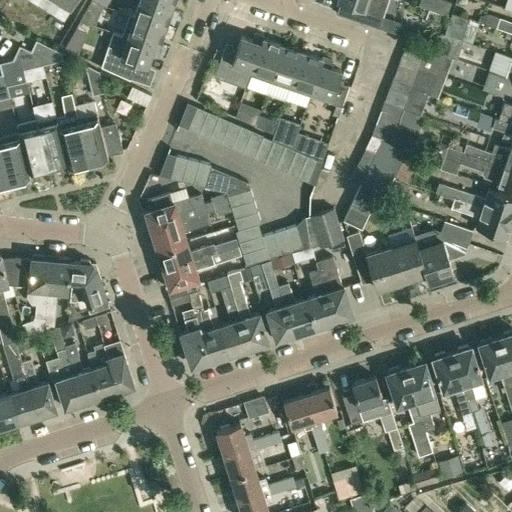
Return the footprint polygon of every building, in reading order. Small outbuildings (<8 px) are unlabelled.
[(53,0),(71,10),(76,0),(53,0)] [(106,6),(98,3),(93,0),(91,0),(80,20),(94,25),(107,7),(106,6)] [(166,27),(173,7),(151,0),(139,0),(134,15),(130,14),(129,14),(166,27)] [(338,0),(340,1),(336,12),(379,26),(387,0),(338,0)] [(445,0),(442,0),(437,12),(446,16),(451,2),(445,0)] [(437,26),(440,14),(429,10),(426,18),(429,24),(437,26)] [(469,18),(452,13),(444,33),(461,39),(469,18)] [(129,14),(123,34),(161,47),(159,46),(166,27),(129,14)] [(496,27),(511,32),(511,21),(500,17),(496,27)] [(136,61),(147,65),(151,54),(158,57),(161,47),(123,34),(113,31),(101,66),(110,71),(130,79),(136,61)] [(427,48),(453,57),(456,58),(463,40),(441,32),(427,48)] [(251,74),(264,36),(254,33),(252,39),(241,36),(237,46),(226,42),(219,63),(251,74)] [(251,74),(270,81),(283,45),(264,38),(264,36),(251,74)] [(36,39),(31,50),(40,55),(42,65),(62,60),(60,51),(36,39)] [(407,42),(402,55),(421,63),(426,50),(407,42)] [(24,69),(42,65),(40,55),(31,50),(19,45),(13,59),(21,57),(24,69)] [(270,81),(290,88),(302,52),(283,45),(270,81)] [(426,50),(421,63),(419,68),(445,77),(453,57),(427,48),(426,50)] [(290,88),(310,95),(323,56),(322,56),(322,58),(302,52),(290,88)] [(402,55),(397,66),(417,74),(419,68),(421,63),(402,55)] [(332,60),(323,56),(310,95),(341,105),(349,84),(337,81),(341,70),(330,66),(332,60)] [(0,64),(2,74),(7,85),(27,80),(24,69),(21,57),(13,59),(0,62),(0,64)] [(92,95),(104,92),(99,72),(99,71),(85,64),(92,95)] [(393,77),(412,85),(417,74),(397,66),(393,77)] [(445,77),(419,68),(417,74),(412,85),(411,88),(428,94),(437,97),(445,77)] [(0,98),(10,96),(7,85),(2,74),(0,74),(0,98)] [(511,94),(511,77),(506,75),(500,91),(511,94)] [(393,77),(389,89),(408,96),(411,88),(412,85),(393,77)] [(408,96),(389,89),(385,100),(404,107),(408,96)] [(88,164),(77,123),(74,106),(70,93),(61,95),(64,113),(56,116),(59,127),(69,168),(69,166),(87,162),(88,164)] [(385,100),(381,111),(400,118),(404,108),(404,107),(385,100)] [(107,155),(123,151),(116,124),(101,127),(94,101),(74,106),(77,123),(88,164),(89,164),(88,161),(107,157),(107,159),(108,159),(107,155)] [(499,118),(511,122),(511,103),(504,101),(499,118)] [(197,106),(194,104),(188,102),(178,124),(187,128),(197,106)] [(198,132),(208,110),(197,106),(187,128),(198,132)] [(404,107),(404,108),(400,118),(395,129),(398,130),(416,136),(423,114),(421,113),(404,107)] [(209,137),(219,115),(208,110),(198,132),(209,137)] [(381,111),(376,122),(395,129),(400,118),(381,111)] [(254,125),(257,117),(246,112),(243,120),(254,125)] [(220,142),(230,120),(219,115),(209,137),(220,142)] [(68,169),(69,168),(59,127),(56,116),(55,116),(57,122),(38,126),(36,121),(48,167),(48,165),(66,161),(68,169)] [(273,133),(278,122),(263,116),(259,127),(273,133)] [(272,138),(291,147),(300,123),(280,116),(278,122),(273,133),(272,138)] [(511,143),(511,122),(499,118),(498,119),(495,117),(492,126),(504,130),(501,138),(511,141),(511,143)] [(230,120),(220,142),(232,147),(241,125),(230,120)] [(48,167),(36,121),(37,127),(19,131),(18,125),(17,125),(30,178),(31,178),(29,170),(47,166),(48,167)] [(395,129),(376,122),(372,134),(388,141),(395,129)] [(1,142),(0,138),(0,139),(11,183),(11,181),(29,176),(30,178),(17,125),(19,137),(1,142)] [(243,151),(252,129),(241,125),(232,147),(243,151)] [(263,134),(252,129),(243,151),(254,156),(263,135),(263,134)] [(398,130),(395,129),(388,141),(407,150),(404,155),(407,157),(416,136),(398,130)] [(292,147),(306,152),(311,137),(297,132),(292,147)] [(372,134),(366,145),(401,162),(404,155),(407,150),(388,141),(372,134)] [(254,156),(253,157),(264,162),(274,140),(263,135),(254,156)] [(10,183),(11,183),(0,139),(0,183),(10,181),(10,183)] [(274,140),(264,162),(275,167),(285,145),(274,140)] [(432,153),(443,157),(446,145),(436,142),(432,153)] [(494,144),(491,152),(466,143),(464,151),(511,167),(511,147),(509,147),(509,149),(494,144)] [(275,167),(286,171),(296,149),(285,145),(275,167)] [(395,174),(401,162),(366,145),(361,157),(395,174)] [(511,187),(511,167),(464,151),(449,146),(445,155),(441,168),(456,173),(460,161),(482,169),(483,167),(486,168),(484,176),(498,181),(497,183),(511,187)] [(296,149),(286,171),(297,176),(307,154),(296,149)] [(159,175),(170,177),(176,154),(168,152),(159,175)] [(170,177),(182,180),(187,157),(176,154),(170,177)] [(297,176),(308,181),(318,159),(307,154),(297,176)] [(401,162),(395,174),(408,180),(417,161),(407,157),(404,155),(401,162)] [(199,160),(187,157),(182,180),(193,183),(199,160)] [(361,157),(355,168),(390,185),(395,174),(361,157)] [(318,159),(308,181),(315,184),(323,161),(318,159)] [(193,183),(205,186),(210,165),(211,163),(199,160),(193,183)] [(248,181),(210,165),(205,186),(227,192),(228,195),(250,188),(248,181)] [(383,199),(390,185),(355,168),(349,180),(360,185),(378,194),(376,197),(383,199)] [(396,179),(388,194),(401,200),(408,185),(396,179)] [(439,181),(436,191),(511,217),(511,196),(488,188),(485,197),(439,181)] [(361,228),(376,197),(378,194),(360,185),(343,219),(361,228)] [(228,195),(231,206),(254,199),(250,188),(228,195)] [(450,208),(451,207),(478,216),(475,226),(507,237),(508,233),(511,233),(511,229),(511,226),(511,225),(511,221),(511,217),(436,191),(435,191),(440,193),(436,203),(450,208)] [(145,211),(143,212),(146,222),(148,221),(150,227),(150,228),(207,211),(214,208),(226,205),(225,202),(229,201),(226,192),(209,198),(210,201),(203,202),(200,194),(196,195),(174,202),(174,201),(172,202),(171,198),(169,192),(148,199),(150,208),(145,210),(145,211)] [(257,211),(254,199),(231,206),(234,218),(257,211)] [(214,208),(216,214),(231,210),(229,201),(225,202),(226,205),(214,208)] [(320,240),(344,232),(334,202),(311,209),(320,240)] [(157,249),(186,240),(184,230),(210,222),(207,211),(150,228),(153,236),(150,237),(153,247),(156,246),(157,249)] [(261,222),(257,211),(234,218),(238,229),(258,223),(261,222)] [(305,215),(296,223),(303,246),(309,244),(305,217),(305,215)] [(444,220),(440,231),(468,241),(472,229),(444,220)] [(246,265),(269,257),(262,234),(258,223),(238,229),(235,230),(246,265)] [(296,223),(285,227),(292,250),(303,246),(296,223)] [(280,254),(292,250),(285,227),(273,231),(280,254)] [(273,231),(262,234),(269,257),(280,254),(273,231)] [(347,234),(356,263),(367,259),(377,289),(402,281),(391,245),(366,253),(359,231),(347,234)] [(468,241),(440,231),(440,232),(442,239),(419,247),(419,248),(418,248),(427,273),(426,273),(429,283),(454,275),(449,259),(464,254),(464,253),(468,241)] [(428,283),(429,283),(426,273),(427,273),(418,248),(419,248),(419,247),(418,247),(415,237),(391,245),(402,281),(425,273),(428,283)] [(163,269),(238,246),(236,238),(214,244),(214,243),(190,250),(186,240),(157,249),(158,252),(155,253),(158,262),(161,261),(163,269)] [(163,269),(166,276),(163,277),(166,287),(169,286),(169,287),(198,278),(196,269),(241,254),(238,246),(163,269)] [(313,255),(311,247),(292,253),(295,261),(313,255)] [(0,330),(0,331),(3,344),(15,340),(16,339),(2,285),(8,283),(19,284),(16,256),(15,256),(1,257),(0,254),(0,253),(0,330)] [(271,259),(274,269),(293,262),(290,253),(271,259)] [(32,304),(35,304),(34,318),(22,323),(25,335),(43,329),(51,259),(43,258),(43,255),(33,255),(33,257),(31,257),(16,256),(19,284),(29,285),(27,298),(32,304)] [(315,261),(318,269),(319,272),(335,320),(342,318),(343,320),(352,317),(351,315),(353,314),(343,285),(342,285),(332,255),(315,261)] [(58,259),(51,259),(43,329),(53,325),(55,309),(57,290),(66,291),(69,272),(70,260),(68,260),(68,258),(59,257),(58,259)] [(85,296),(87,303),(90,312),(109,306),(100,277),(96,262),(89,262),(90,259),(81,258),(80,261),(74,260),(72,269),(70,298),(75,299),(85,296)] [(266,309),(276,339),(277,338),(278,341),(288,338),(287,335),(294,333),(279,285),(278,285),(269,260),(261,262),(276,306),(266,309)] [(240,269),(242,279),(243,281),(253,278),(250,270),(249,266),(240,269)] [(227,272),(227,274),(231,285),(232,291),(250,347),(268,341),(259,312),(250,315),(244,296),(236,269),(227,272)] [(317,325),(318,328),(327,325),(327,322),(335,320),(319,272),(318,269),(309,272),(316,294),(307,297),(316,326),(317,325)] [(231,285),(227,274),(208,280),(211,291),(220,289),(231,285)] [(302,330),(302,333),(312,330),(311,327),(312,327),(303,298),(294,301),(288,282),(279,285),(294,333),(302,330)] [(193,307),(209,360),(228,354),(218,325),(213,326),(207,308),(204,309),(198,290),(188,293),(190,299),(193,307)] [(230,321),(222,323),(231,353),(241,350),(250,347),(232,291),(222,294),(230,321)] [(195,364),(209,360),(193,307),(182,310),(188,329),(180,332),(190,362),(195,364)] [(109,319),(106,311),(95,315),(98,323),(109,319)] [(98,323),(95,315),(82,319),(84,327),(98,323)] [(69,323),(60,326),(63,336),(72,333),(69,323)] [(84,401),(67,347),(65,344),(63,336),(60,326),(51,328),(58,350),(65,375),(55,378),(61,396),(65,407),(84,401)] [(511,329),(503,332),(504,334),(498,336),(511,385),(511,329)] [(15,340),(18,350),(39,343),(36,333),(16,339),(15,340)] [(511,414),(511,385),(498,336),(491,338),(490,336),(481,339),(481,342),(478,342),(489,376),(499,373),(504,389),(511,414)] [(116,340),(104,344),(119,390),(134,385),(120,339),(116,340)] [(30,417),(39,415),(24,368),(18,350),(15,340),(3,344),(13,377),(17,376),(21,388),(11,392),(17,411),(20,421),(22,420),(22,422),(31,419),(30,417)] [(84,401),(101,396),(92,366),(84,369),(78,350),(75,341),(65,344),(67,347),(84,401)] [(101,396),(119,390),(104,344),(95,347),(96,350),(88,353),(92,366),(101,396)] [(487,395),(481,378),(471,345),(468,346),(467,344),(457,347),(458,349),(451,351),(467,401),(471,413),(482,446),(492,443),(480,406),(478,407),(476,399),(487,395)] [(467,401),(451,351),(447,352),(445,353),(444,351),(434,354),(435,356),(432,357),(435,366),(443,390),(453,387),(459,404),(467,401)] [(440,409),(427,369),(424,360),(421,361),(420,358),(411,361),(412,364),(405,366),(426,430),(434,427),(429,412),(440,409)] [(39,383),(34,365),(24,368),(39,415),(46,412),(47,414),(56,412),(55,410),(57,409),(48,380),(39,383)] [(432,451),(426,430),(405,366),(398,368),(398,366),(388,369),(389,371),(386,372),(389,381),(397,405),(407,402),(412,417),(413,421),(408,423),(418,455),(432,451)] [(351,423),(379,414),(385,430),(387,430),(396,457),(405,454),(391,410),(387,397),(383,398),(378,385),(375,375),(351,383),(354,392),(342,396),(345,406),(350,420),(351,423)] [(329,386),(307,393),(315,418),(337,411),(334,401),(329,386)] [(0,426),(5,425),(6,427),(16,424),(15,422),(16,421),(8,393),(0,395),(0,426)] [(315,418),(307,393),(283,401),(286,411),(291,425),(315,418)] [(265,399),(264,395),(261,396),(243,401),(249,417),(268,411),(265,399)] [(467,401),(459,404),(462,416),(471,413),(467,401)] [(343,418),(336,420),(339,429),(345,427),(343,418)] [(220,442),(223,453),(247,445),(253,443),(280,435),(278,430),(274,432),(253,438),(251,432),(244,434),(243,430),(240,422),(216,430),(217,433),(220,442)] [(320,422),(316,423),(324,450),(329,449),(320,422)] [(319,452),(324,450),(316,423),(311,425),(319,452)] [(281,440),(280,435),(253,443),(255,448),(281,440)] [(287,443),(291,456),(300,454),(296,441),(287,443)] [(223,453),(230,476),(255,468),(247,445),(223,453)] [(304,467),(300,454),(291,456),(295,469),(304,467)] [(443,478),(463,472),(457,455),(438,461),(443,478)] [(258,479),(255,468),(230,476),(238,499),(262,491),(295,481),(293,475),(267,482),(265,476),(258,479)] [(441,481),(438,469),(414,476),(418,488),(441,481)] [(358,473),(333,480),(338,498),(363,490),(358,473)] [(511,476),(507,473),(500,481),(508,488),(511,483),(511,476)] [(295,481),(262,491),(238,499),(241,511),(268,511),(265,502),(273,500),(271,492),(296,485),(297,489),(304,487),(302,479),(295,481)] [(398,483),(401,492),(415,488),(413,479),(398,483)] [(350,498),(354,511),(362,511),(371,509),(365,493),(350,498)]
